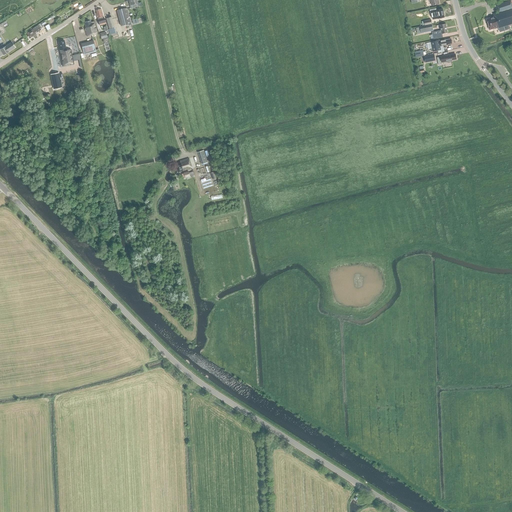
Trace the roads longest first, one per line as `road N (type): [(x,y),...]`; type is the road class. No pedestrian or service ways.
road 1 (secondary): [(401,511),(188,374),(0,185)]
road 2 (track): [(145,0),(183,156)]
road 3 (tertiary): [(511,105),(464,38),(454,0)]
